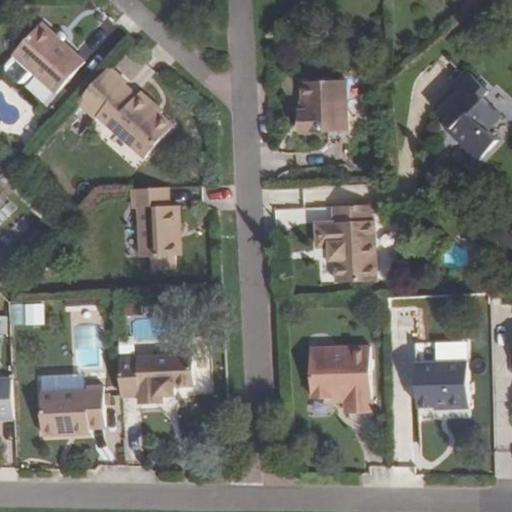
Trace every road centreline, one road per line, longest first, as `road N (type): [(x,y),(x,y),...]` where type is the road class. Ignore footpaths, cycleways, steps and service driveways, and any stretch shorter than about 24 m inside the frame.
road 1 (residential): [(261,500),(241,0)]
road 2 (unclassified): [(0,494),(261,500)]
road 3 (unclassified): [(261,500),(511,505)]
road 4 (unknown): [(249,213),(385,194),(423,138)]
